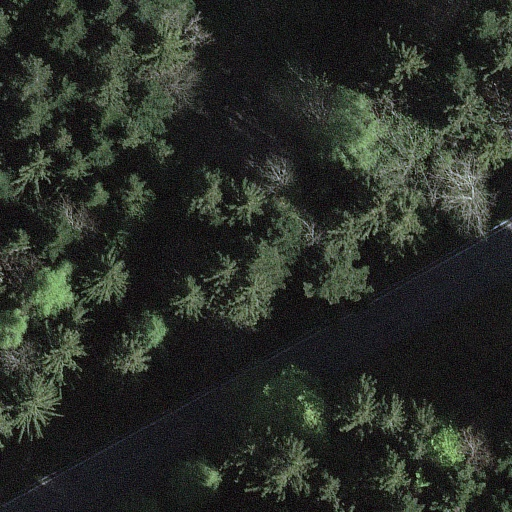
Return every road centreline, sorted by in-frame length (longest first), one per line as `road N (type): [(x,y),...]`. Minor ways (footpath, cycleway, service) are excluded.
road 1 (track): [(0,467),(109,307),(269,0)]
road 2 (tertiary): [(511,248),(41,511)]
